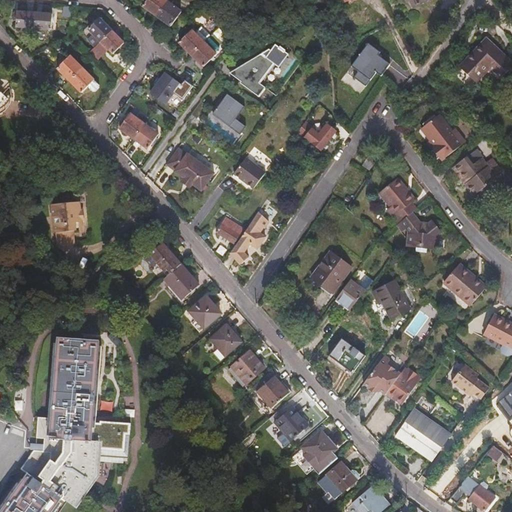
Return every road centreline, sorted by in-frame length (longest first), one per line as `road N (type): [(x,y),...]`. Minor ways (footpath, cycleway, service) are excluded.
road 1 (residential): [(244,303),(373,124),(396,134),(480,243),(511,269)]
road 2 (residential): [(244,303),(388,469),(441,511)]
road 3 (residential): [(91,133),(244,303)]
road 4 (track): [(166,211),(0,362)]
road 5 (unknown): [(138,181),(219,65)]
road 6 (residential): [(0,39),(91,133)]
